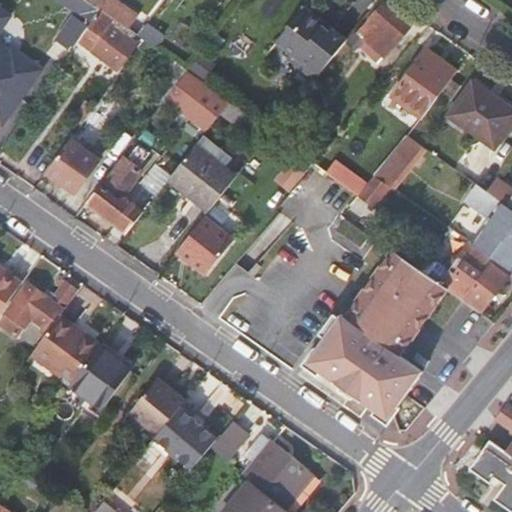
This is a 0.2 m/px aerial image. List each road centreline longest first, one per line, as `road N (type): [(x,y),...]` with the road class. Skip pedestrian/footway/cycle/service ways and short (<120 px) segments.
road 1 (residential): [(407,477),(0,207)]
road 2 (unknown): [(173,323),(214,288),(271,276),(331,208)]
road 3 (residential): [(407,477),(511,352)]
